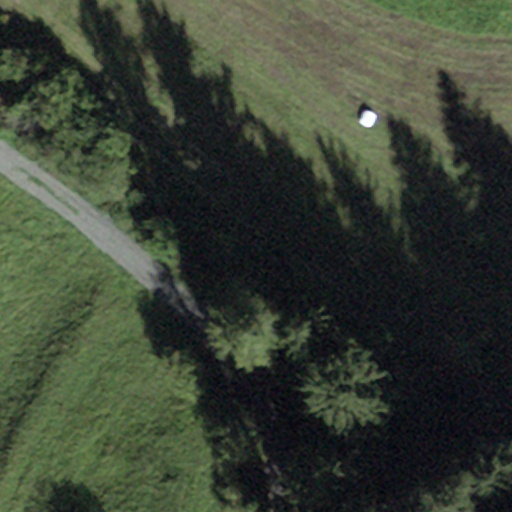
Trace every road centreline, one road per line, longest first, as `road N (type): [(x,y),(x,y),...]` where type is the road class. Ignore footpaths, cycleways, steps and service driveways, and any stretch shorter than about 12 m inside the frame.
road 1 (track): [(4,0),(274,215),(377,277),(511,336)]
road 2 (track): [(278,511),(213,371),(127,249),(0,155)]
